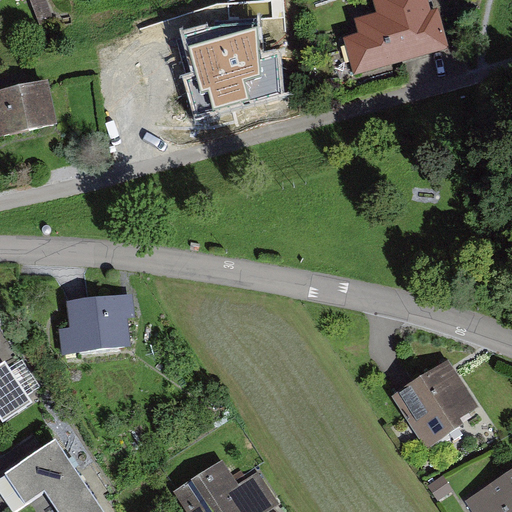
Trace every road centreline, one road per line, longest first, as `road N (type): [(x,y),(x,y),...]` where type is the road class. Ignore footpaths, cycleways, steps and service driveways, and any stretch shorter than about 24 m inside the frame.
road 1 (residential): [(511,345),(420,312),(295,284),(129,255),(0,249)]
road 2 (residential): [(478,74),(0,203)]
